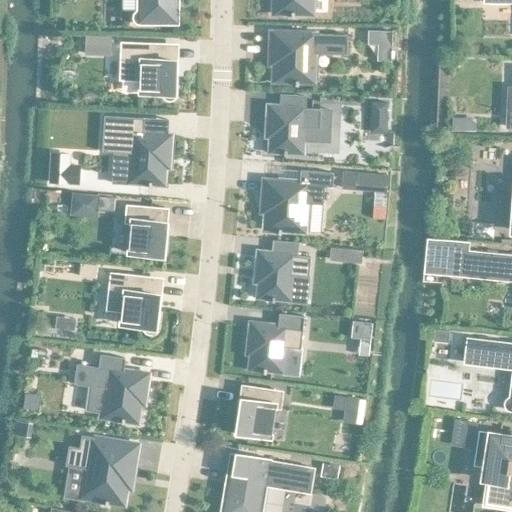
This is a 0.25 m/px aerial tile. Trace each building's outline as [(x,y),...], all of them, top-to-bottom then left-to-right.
[(148,0),(148,20),(145,21),(142,23),(141,27),(142,30),(144,33),(148,34),(163,34),(163,31),(184,31),(183,0),(148,0)] [(279,0),(280,3),(282,3),(282,22),(336,23),(335,0),(279,0)] [(511,0),(492,0),(492,12),(499,12),(499,11),(511,11),(511,5),(511,4),(511,0)] [(377,40),(376,53),(400,54),(400,40),(377,40)] [(303,91),(303,95),(306,95),(306,91),(322,91),(323,63),(355,64),(355,44),(279,42),(279,73),(283,73),(282,90),(303,91)] [(94,45),(93,64),(119,64),(119,46),(94,45)] [(129,88),(149,88),(148,102),(171,103),(171,107),(174,109),(177,110),(180,109),(183,107),(184,104),(185,88),(182,88),(183,70),(175,70),(176,55),(131,54),(129,88)] [(380,112),(380,120),(384,125),(394,125),(395,112),(380,112)] [(277,116),(276,145),(277,145),(279,145),(279,160),(292,161),(292,163),(291,165),(294,165),(295,161),(311,162),(312,138),(328,139),(329,119),(277,116)] [(159,194),(173,195),(175,177),(177,177),(179,146),(151,144),(152,128),(112,125),(110,161),(138,163),(136,191),(156,192),(156,196),(159,196),(159,194)] [(460,127),(460,140),(472,140),(472,127),(460,127)] [(4,140),(3,164),(14,165),(16,141),(4,140)] [(58,163),(57,193),(87,194),(88,174),(78,174),(79,163),(58,163)] [(289,243),(289,239),(313,241),(315,213),(331,215),(332,196),(340,197),(341,182),(308,180),(307,193),(273,190),(270,221),(273,221),(272,239),(286,240),(286,243),(289,243)] [(385,183),(384,200),(395,201),(396,184),(385,183)] [(81,202),(79,225),(105,226),(106,218),(107,206),(107,204),(81,202)] [(136,217),(135,231),(140,231),(137,262),(156,264),(156,266),(172,267),(173,252),(171,252),(173,232),(171,232),(172,220),(136,217)] [(360,259),(359,271),(370,272),(371,260),(360,259)] [(511,264),(472,260),(470,285),(511,289),(511,264)] [(306,265),(267,262),(264,291),(268,291),(267,306),(280,307),(279,311),(282,312),(282,311),(282,307),(298,309),(301,285),(317,287),(319,267),(306,265)] [(89,273),(87,286),(105,288),(106,274),(89,273)] [(171,290),(120,284),(116,318),(131,320),(129,334),(151,336),(152,340),(154,342),(157,344),(161,343),(163,341),(165,338),(166,323),(164,322),(166,304),(159,303),(160,291),(171,292),(171,290)] [(293,357),(309,359),(312,326),(287,323),(286,336),(259,333),(256,362),(260,363),(258,377),(290,381),(293,357)] [(65,326),(63,337),(83,340),(84,328),(65,326)] [(371,332),(369,348),(378,349),(380,333),(371,332)] [(442,339),(441,350),(456,351),(457,340),(442,339)] [(511,352),(476,348),(473,372),(511,377),(511,352)] [(133,368),(108,364),(107,377),(85,374),(82,394),(98,396),(94,420),(110,422),(110,426),(130,429),(129,433),(132,433),(132,432),(148,434),(151,413),(152,413),(156,384),(132,381),(133,368)] [(287,416),(289,402),(254,397),(252,409),(249,409),(247,428),(245,428),(243,443),(255,445),(255,443),(277,447),(282,416),(287,416)] [(32,402),(30,419),(46,421),(48,404),(32,402)] [(355,407),(353,419),(365,421),(367,409),(355,407)] [(463,429),(459,454),(481,458),(485,432),(463,429)] [(23,430),(22,444),(38,446),(40,432),(23,430)] [(511,511),(511,446),(489,443),(486,463),(485,470),(500,472),(499,474),(492,511),(511,511)] [(88,506),(122,511),(131,511),(134,497),(138,498),(143,467),(120,463),(122,450),(89,445),(87,457),(76,456),(73,475),(93,479),(88,506)] [(269,511),(272,495),(318,502),(322,478),(245,465),(240,494),(236,493),(232,511),(269,511)] [(331,473),(329,486),(345,489),(347,476),(331,473)]
